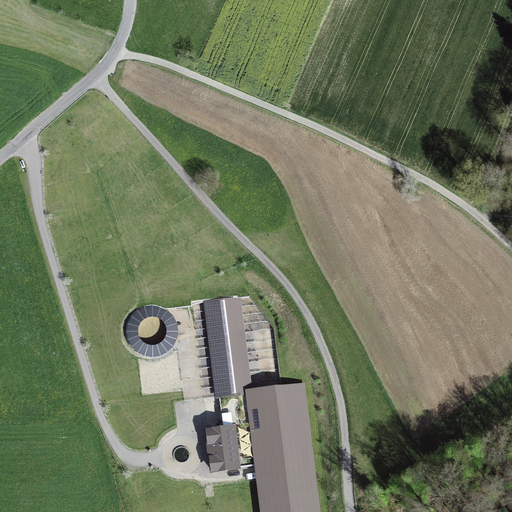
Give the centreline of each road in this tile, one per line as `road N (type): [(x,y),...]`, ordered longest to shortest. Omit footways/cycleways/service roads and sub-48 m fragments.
road 1 (residential): [(352,511),(338,393),(306,314),(94,77)]
road 2 (track): [(114,52),(193,75),(320,129),(484,220)]
road 3 (unclassified): [(94,77),(0,158)]
